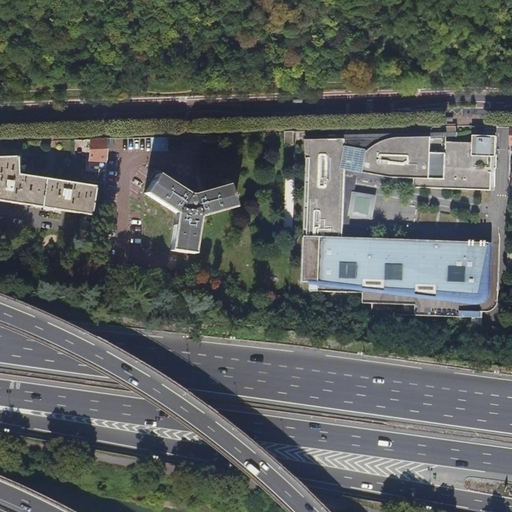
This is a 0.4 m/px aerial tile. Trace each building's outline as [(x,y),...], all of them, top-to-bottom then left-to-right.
[(295,144),(294,132),(285,132),(286,145),(295,144)] [(501,245),(344,239),(346,177),(414,188),(414,189),(491,192),(492,170),(474,169),(473,169),(474,151),(497,152),(498,138),(474,137),(474,145),(447,143),(447,138),(395,139),(383,142),(375,147),(368,153),(368,151),(357,149),(345,147),(345,149),(344,148),(346,140),(307,140),(307,159),(309,159),(308,178),(311,178),(311,184),(308,184),(308,204),(310,204),(310,210),(307,210),(307,230),(309,230),(309,237),(307,237),(306,283),(313,283),(313,292),(365,294),(365,305),(374,305),(373,315),(484,319),(484,313),(486,312),(491,310),(493,308),(497,303),(499,297),(501,245)] [(106,148),(107,139),(91,140),(90,161),(106,162),(106,148)] [(497,152),(474,151),(474,169),(492,170),(496,170),(497,152)] [(0,202),(91,216),(95,188),(18,176),(17,158),(0,158),(0,202)] [(175,215),(170,251),(192,254),(197,217),(234,207),(231,198),(233,197),(232,195),(230,196),(228,186),(192,196),(187,196),(156,176),(144,194),(175,215)] [(293,231),(295,178),(287,178),(285,231),(293,231)] [(356,195),(353,218),(375,220),(378,197),(356,195)] [(167,268),(128,262),(126,275),(166,281),(167,268)]
